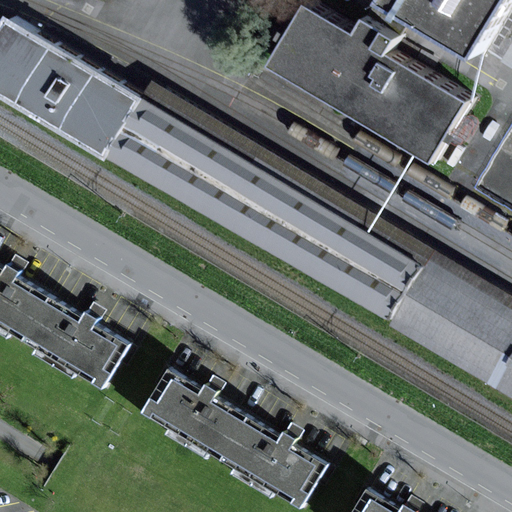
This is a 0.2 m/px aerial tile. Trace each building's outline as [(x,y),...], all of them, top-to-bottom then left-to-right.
[(491,89),(321,0),(277,83),(447,172),(491,89)] [(511,0),(428,0),(511,49),(511,48),(511,0)] [(511,295),(12,8),(2,26),(0,29),(0,92),(511,387),(511,295)] [(7,268),(0,264),(0,319),(109,384),(133,344),(99,325),(103,319),(94,314),(88,310),(85,315),(19,277),(23,270),(17,266),(10,263),(7,268)] [(204,388),(171,368),(145,410),(304,504),(329,462),(297,443),(300,437),(293,432),(286,428),(283,435),(217,396),(220,391),(215,387),(207,383),(204,388)] [(400,511),(367,492),(354,511),(415,511),(411,510),(405,506),(400,511)]
